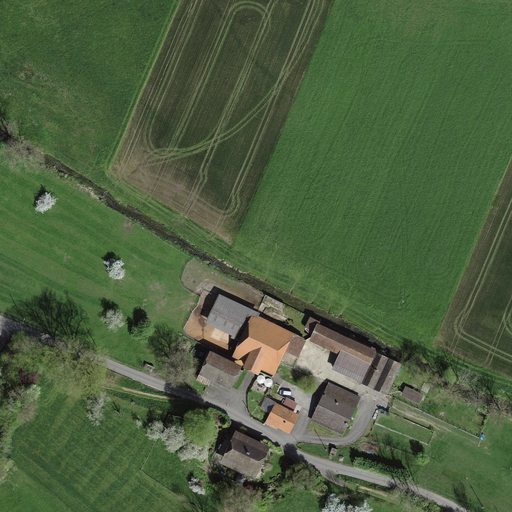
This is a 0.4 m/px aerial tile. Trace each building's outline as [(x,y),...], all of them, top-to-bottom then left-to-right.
[(304,340),(219,299),(209,320),(240,336),(233,350),(250,358),(245,367),(257,372),(262,362),(274,368),(284,348),(297,355),(304,340)] [(372,351),(316,325),(310,338),(366,364),(372,351)] [(238,367),(210,354),(201,373),(229,386),(238,367)] [(376,354),(362,382),(386,394),(400,366),(376,354)] [(329,384),(312,418),(342,433),(359,399),(329,384)] [(421,395),(406,387),(402,395),(417,403),(421,395)] [(295,416),(273,406),(266,421),(287,432),(295,416)] [(264,449),(236,436),(224,462),(253,475),(264,449)]
